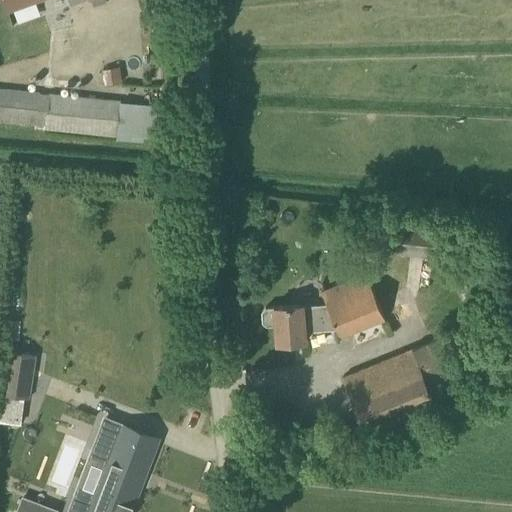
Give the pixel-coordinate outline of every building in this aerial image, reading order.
[(4,0),(9,12),(41,0),(4,0)] [(100,67),(101,83),(119,81),(118,66),(100,67)] [(118,135),(121,101),(40,93),(40,91),(0,87),(0,120),(45,125),(45,128),(118,135)] [(382,251),(433,251),(434,221),(383,220),(382,251)] [(330,311),(337,328),(340,335),(384,319),(366,272),(322,289),(330,311)] [(306,313),(305,303),(266,307),(262,311),(263,321),(267,325),(275,324),(277,343),(308,340),(307,330),(337,328),(330,311),(306,313)] [(489,384),(511,363),(511,357),(484,325),(458,347),(489,384)] [(341,375),(363,430),(471,389),(449,333),(341,375)] [(2,351),(0,361),(0,393),(30,398),(37,355),(7,350),(7,352),(2,351)] [(271,411),(276,431),(289,427),(285,407),(271,411)] [(132,511),(158,447),(117,431),(85,511),(132,511)]
